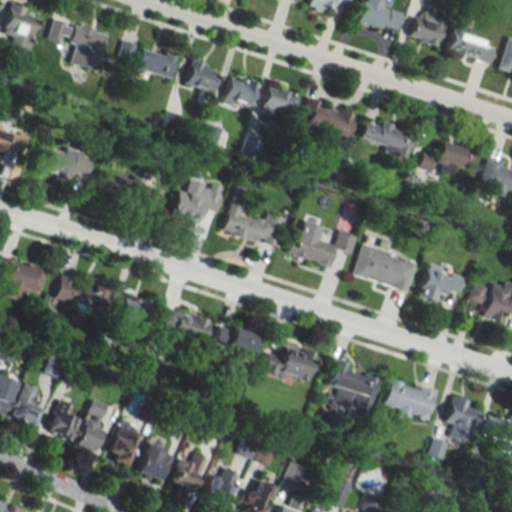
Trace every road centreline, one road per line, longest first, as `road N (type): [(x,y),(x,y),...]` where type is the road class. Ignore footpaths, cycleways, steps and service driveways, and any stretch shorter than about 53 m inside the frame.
road 1 (residential): [(511,375),(0,209)]
road 2 (residential): [(511,120),(138,0)]
road 3 (residential): [(125,511),(0,457)]
